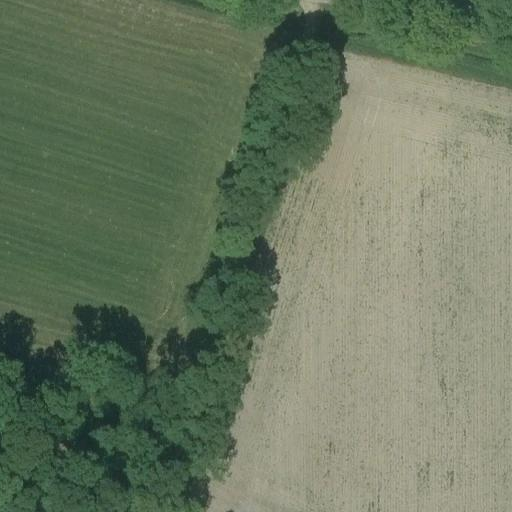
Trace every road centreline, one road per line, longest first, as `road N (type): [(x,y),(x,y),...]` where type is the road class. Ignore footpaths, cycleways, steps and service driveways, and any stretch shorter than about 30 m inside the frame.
road 1 (track): [(163,511),(312,7)]
road 2 (unclassified): [(511,47),(288,0)]
